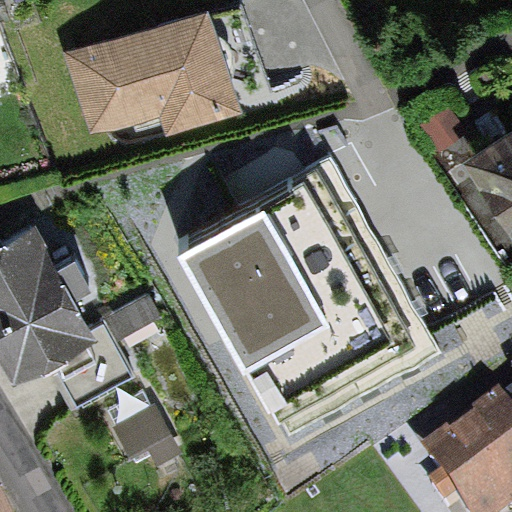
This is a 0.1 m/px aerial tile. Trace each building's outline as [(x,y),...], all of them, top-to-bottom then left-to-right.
[(238,0),(213,9),(209,0),(199,0),(66,46),(93,125),(158,103),(167,129),(245,102),(242,95),(272,85),(242,0),(238,0)] [(421,120),(441,147),(470,126),(450,99),(421,120)] [(511,117),(464,149),(511,221),(511,117)] [(443,351),(332,150),(179,234),(290,435),(443,351)] [(37,213),(0,233),(0,347),(16,376),(45,360),(71,406),(137,369),(119,337),(165,311),(151,287),(95,318),(76,285),(93,276),(75,244),(59,253),(37,213)] [(511,511),(511,389),(422,453),(463,511),(511,511)] [(156,397),(113,421),(131,452),(149,442),(159,460),(184,446),(156,397)]
